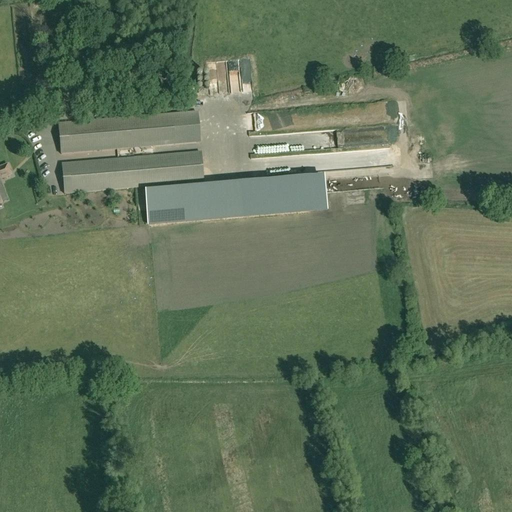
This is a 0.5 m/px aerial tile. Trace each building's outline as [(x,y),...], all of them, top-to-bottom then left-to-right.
[(77,59),(91,56),(88,42),(86,42),(86,38),(80,39),(81,48),(75,49),(77,59)] [(198,143),(197,128),(195,113),(58,125),(61,155),(198,143)] [(368,153),(369,164),(393,163),(392,152),(368,153)] [(64,195),(137,189),(201,183),(199,154),(62,165),(64,195)] [(0,204),(2,204),(1,203),(8,200),(0,180),(11,176),(7,165),(0,167),(0,204)]
